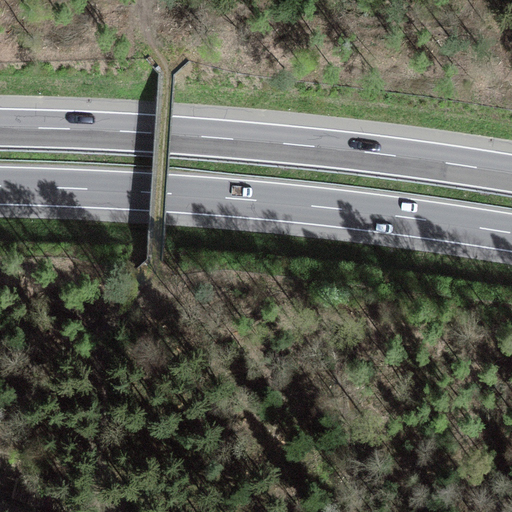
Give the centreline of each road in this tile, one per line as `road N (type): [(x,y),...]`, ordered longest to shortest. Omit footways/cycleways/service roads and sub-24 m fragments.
road 1 (motorway): [(0,186),(357,212),(511,235)]
road 2 (motorway): [(511,175),(221,140),(0,129)]
road 3 (track): [(94,511),(106,299),(142,275)]
